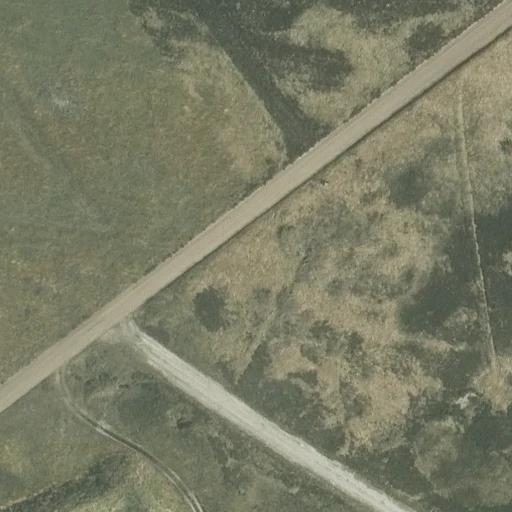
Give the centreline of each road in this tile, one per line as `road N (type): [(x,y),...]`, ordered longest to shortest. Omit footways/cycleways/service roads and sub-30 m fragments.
road 1 (track): [(511,7),(0,398)]
road 2 (track): [(96,323),(396,511)]
road 3 (track): [(197,511),(156,463),(67,399),(53,359)]
